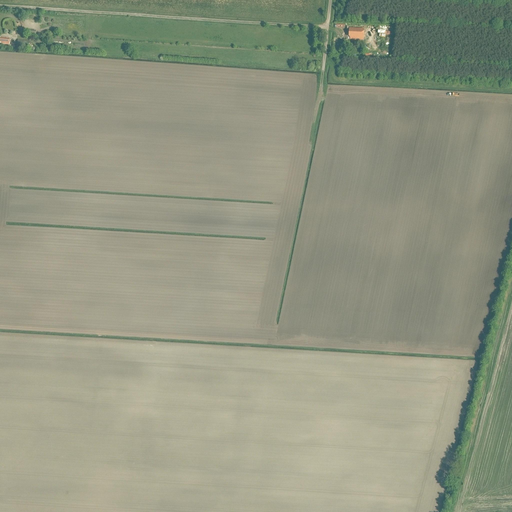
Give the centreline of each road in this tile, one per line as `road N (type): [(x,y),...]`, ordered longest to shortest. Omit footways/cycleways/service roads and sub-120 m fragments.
road 1 (track): [(511,279),(452,511)]
road 2 (track): [(511,90),(334,80),(333,61),(324,58)]
